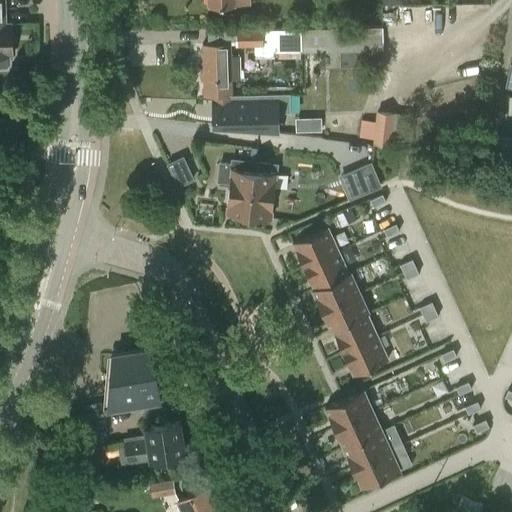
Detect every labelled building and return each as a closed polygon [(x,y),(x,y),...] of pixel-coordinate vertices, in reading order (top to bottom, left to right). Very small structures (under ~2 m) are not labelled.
[(3,10),(0,9),(0,55),(12,56),(11,24),(3,24),(3,10)] [(382,26),(298,28),(299,52),(340,51),(340,66),(381,65),(380,50),(383,50),(382,26)] [(299,52),(298,28),(262,29),(262,28),(236,28),(236,46),(254,46),(255,52),(299,52)] [(231,101),(231,95),(229,42),(202,43),(203,95),(212,95),(212,101),(231,101)] [(231,101),(212,101),(213,124),(267,131),(267,113),(290,112),(290,94),(231,95),(231,101)] [(393,112),(376,110),(375,121),(361,119),(358,138),(373,138),(373,144),(389,146),(393,112)] [(298,130),(325,129),(324,115),(298,116),(298,130)] [(482,157),(493,158),(495,138),(484,137),(482,157)] [(495,138),(493,158),(503,159),(505,139),(495,138)] [(503,159),(511,160),(511,140),(505,139),(503,159)] [(193,177),(183,156),(169,162),(179,183),(193,177)] [(231,158),(231,163),(219,161),(216,182),(230,183),(226,213),(249,216),(255,161),(231,158)] [(255,161),(249,216),(271,218),(277,163),(255,161)] [(381,184),(372,162),(358,168),(367,189),(381,184)] [(370,199),(373,207),(386,201),(382,194),(370,199)] [(383,229),(387,236),(399,230),(396,223),(383,229)] [(339,250),(328,226),(293,242),(304,266),(339,250)] [(304,266),(314,287),(312,288),(312,289),(350,272),(350,271),(349,272),(339,250),(304,266)] [(403,271),(416,265),(412,258),(400,264),(403,271)] [(416,265),(403,271),(406,279),(419,273),(416,265)] [(350,272),(312,289),(321,309),(359,292),(350,272)] [(330,329),(368,312),(359,292),(321,309),(330,329)] [(422,314),(435,308),(431,301),(419,307),(422,314)] [(435,308),(422,314),(426,321),(438,316),(435,308)] [(368,312),(330,329),(330,330),(333,329),(343,351),(378,335),(367,313),(368,312)] [(343,351),(354,375),(388,359),(378,335),(343,351)] [(107,407),(133,403),(159,399),(155,369),(148,370),(145,348),(112,352),(107,407)] [(440,354),(444,361),(456,356),(453,348),(440,354)] [(455,387),(459,394),(471,388),(468,381),(455,387)] [(362,389),(325,406),(334,426),(371,409),(362,389)] [(464,406),(468,414),(480,408),(477,401),(464,406)] [(380,429),(371,409),(334,426),(343,446),(380,429)] [(107,434),(103,410),(80,414),(84,437),(79,438),(82,452),(92,451),(89,437),(107,434)] [(473,425),(476,432),(489,426),(485,419),(473,425)] [(185,454),(180,422),(146,427),(148,437),(124,440),(128,462),(151,458),(151,459),(185,454)] [(389,449),(380,429),(343,446),(352,466),(389,449)] [(403,443),(389,449),(352,466),(361,487),(412,464),(403,443)] [(175,492),(173,481),(149,485),(151,496),(175,492)] [(178,500),(184,511),(211,511),(219,509),(209,486),(178,500)]
